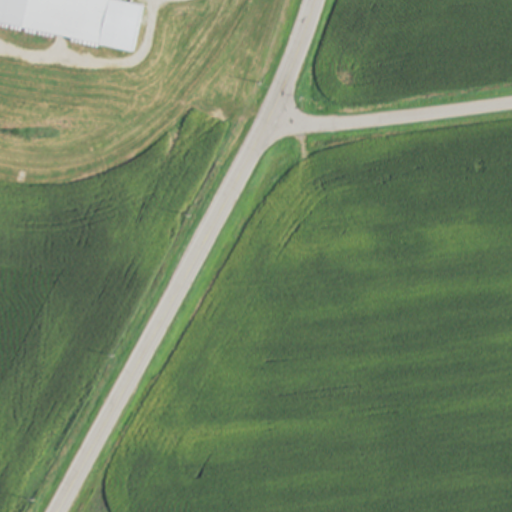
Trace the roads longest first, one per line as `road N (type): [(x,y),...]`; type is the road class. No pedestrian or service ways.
road 1 (secondary): [(61,511),(267,135),(318,0)]
road 2 (residential): [(267,135),(511,108)]
